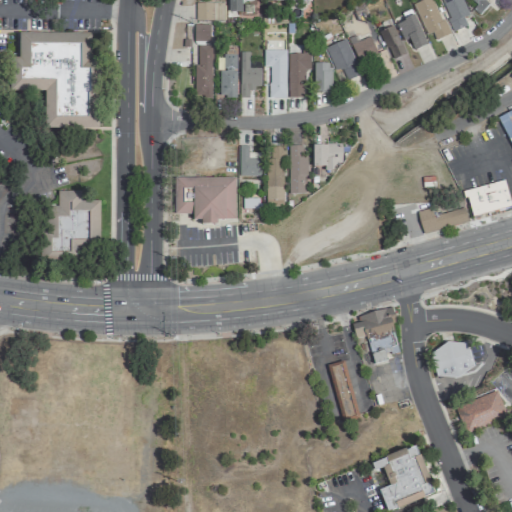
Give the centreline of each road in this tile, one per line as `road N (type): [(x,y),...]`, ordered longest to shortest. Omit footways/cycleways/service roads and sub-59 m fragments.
road 1 (primary): [(511,227),(276,288),(148,299),(0,287)]
road 2 (primary): [(0,312),(106,324),(263,314),(511,252)]
road 3 (residential): [(149,119),(270,121),(328,111),(473,47),(511,10)]
road 4 (tertiary): [(148,324),(149,119),(163,0)]
road 5 (tertiary): [(126,0),(121,324)]
road 6 (residential): [(393,261),(425,408),(467,511)]
